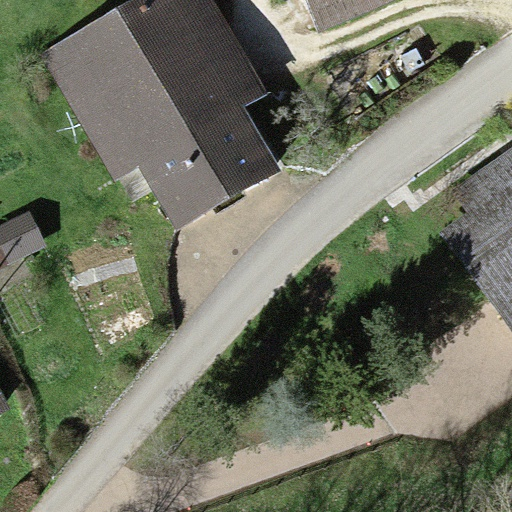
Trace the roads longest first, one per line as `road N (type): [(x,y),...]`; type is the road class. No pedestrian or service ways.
road 1 (residential): [(64,511),(120,456),(295,229),(511,77)]
road 2 (unknown): [(65,510),(203,483),(319,446),(491,363)]
road 3 (unknown): [(511,20),(450,7),(296,51),(263,33),(250,0)]
